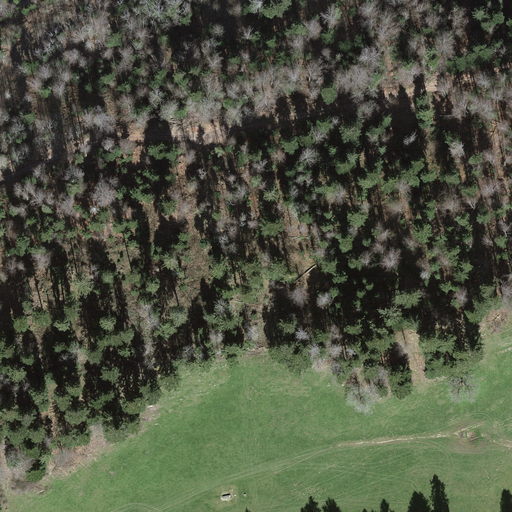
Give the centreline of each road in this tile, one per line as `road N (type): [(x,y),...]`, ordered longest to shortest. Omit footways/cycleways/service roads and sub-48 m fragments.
road 1 (track): [(0,176),(102,139),(194,136),(511,72)]
road 2 (track): [(357,443),(457,434),(511,444)]
